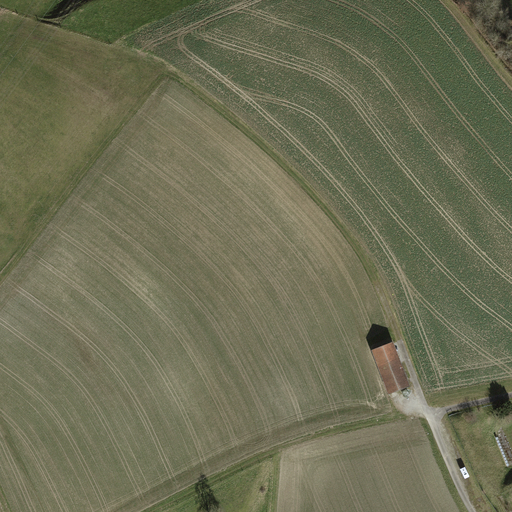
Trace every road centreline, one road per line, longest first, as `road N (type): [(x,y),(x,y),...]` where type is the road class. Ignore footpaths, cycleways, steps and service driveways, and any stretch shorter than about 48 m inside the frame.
road 1 (track): [(0,281),(171,76),(275,156),(347,234),(383,297),(428,413)]
road 2 (track): [(151,511),(277,450),(428,413)]
